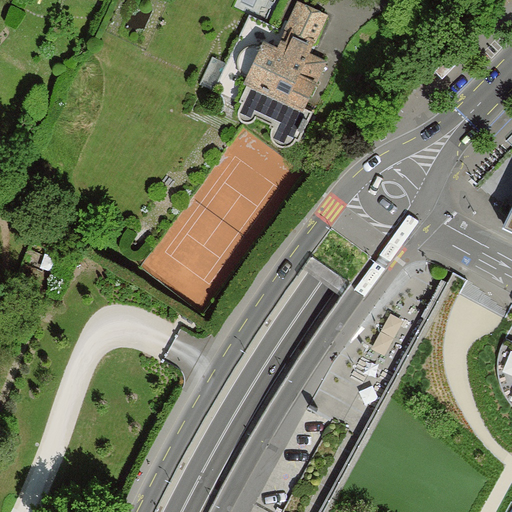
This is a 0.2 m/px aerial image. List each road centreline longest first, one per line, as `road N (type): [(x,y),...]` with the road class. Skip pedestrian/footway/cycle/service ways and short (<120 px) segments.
road 1 (primary): [(511,68),(315,290),(182,511)]
road 2 (secondary): [(370,172),(246,334),(146,511)]
road 3 (secondary): [(221,511),(303,370),(421,209)]
road 4 (unknown): [(392,511),(455,390),(511,355)]
